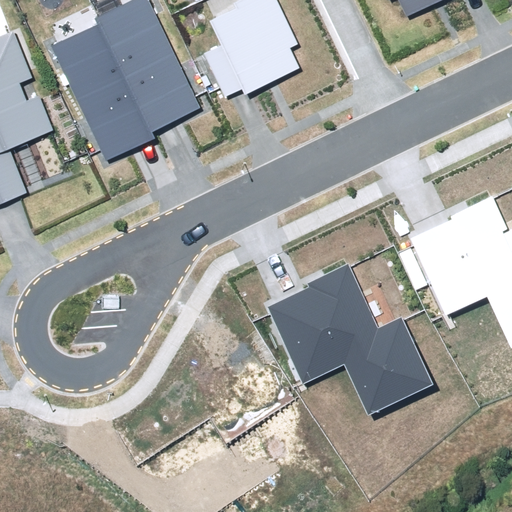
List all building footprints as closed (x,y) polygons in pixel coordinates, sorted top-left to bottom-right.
[(51,47),(106,162),(154,139),(151,132),(201,108),(147,0),(130,0),(94,17),(98,25),(51,47)] [(203,54),(224,98),(241,90),(244,96),(298,69),(288,49),(299,43),(277,0),(241,0),(235,3),(237,9),(210,22),(222,45),(203,54)] [(399,0),(407,17),(442,0),(399,0)] [(0,33),(0,202),(26,192),(9,150),(54,132),(39,95),(26,100),(20,84),(33,78),(12,29),(0,33)] [(432,284),(447,315),(486,296),(511,348),(511,347),(511,230),(504,234),(502,230),(507,228),(492,196),(450,216),(452,220),(410,240),(413,246),(398,253),(417,291),(432,284)] [(268,308),(303,383),(344,364),(368,416),(433,385),(400,318),(378,328),(346,263),(306,282),(309,288),(268,308)]
